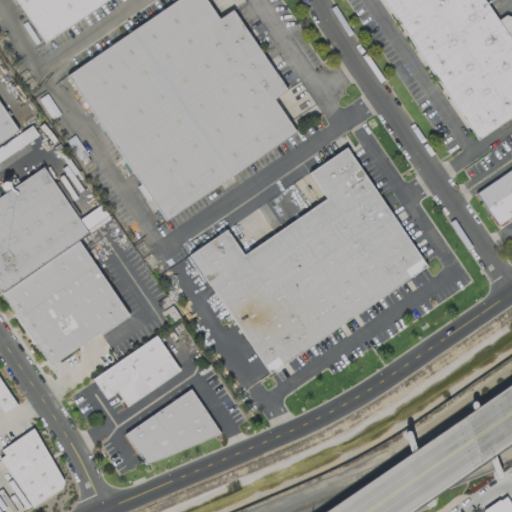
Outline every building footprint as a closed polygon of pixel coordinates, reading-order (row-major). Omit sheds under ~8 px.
[(12,0),(37,40),(103,0),(12,0)] [(162,217),(296,135),(273,98),(284,91),(233,8),(217,18),(205,0),(178,0),(66,70),(138,185),(136,186),(145,200),(150,197),(162,217)] [(511,114),(511,11),(511,10),(496,19),(484,0),(386,0),(471,140),(511,114)] [(0,142),(17,132),(0,104),(0,142)] [(425,271),(348,145),(307,171),(326,200),(240,252),(226,229),(190,251),(263,371),(425,271)] [(511,165),(474,189),(494,222),(511,211),(511,165)] [(0,292),(46,366),(127,316),(78,238),(85,233),(44,167),(0,193),(0,292)] [(90,375),(104,399),(116,392),(124,405),(179,372),(157,336),(90,375)] [(0,410),(2,413),(15,405),(0,379),(0,410)] [(122,431),(146,470),(215,428),(191,389),(122,431)] [(0,450),(0,460),(31,508),(67,484),(31,430),(0,450)] [(511,511),(511,492),(511,491),(488,505),(492,511),(511,511)]
